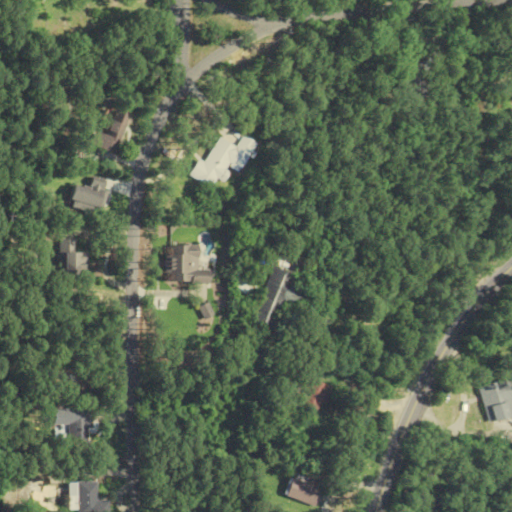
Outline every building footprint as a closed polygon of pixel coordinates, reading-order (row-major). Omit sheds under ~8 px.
[(434,95),(423,63),(404,69),(415,102),(434,95)] [(89,145),(116,154),(130,114),(114,109),(105,135),(93,132),(89,145)] [(204,162),(199,159),(190,175),(214,188),(229,161),(243,169),(258,143),(244,135),(237,147),(219,137),(204,162)] [(109,181),(91,176),(88,189),(71,185),(66,206),(100,215),(109,181)] [(73,240),(57,240),(57,278),(86,278),(86,253),(73,253),(73,240)] [(165,245),(166,283),(212,283),(212,269),(200,269),(200,245),(165,245)] [(293,286),(297,275),(273,267),(254,323),(276,330),(286,300),(306,307),(311,293),(293,286)] [(282,365),(260,359),(255,376),(278,382),(282,365)] [(335,386),(307,374),(296,398),(324,411),(335,386)] [(511,378),(482,387),(492,422),(511,416),(511,378)] [(90,409),(66,409),(66,450),(90,450),(90,409)] [(326,487),(311,482),(312,476),(303,473),(302,478),(295,476),(289,495),(321,505),(326,487)] [(69,511),(83,511),(109,511),(109,500),(96,500),(97,482),(69,482),(69,511)]
